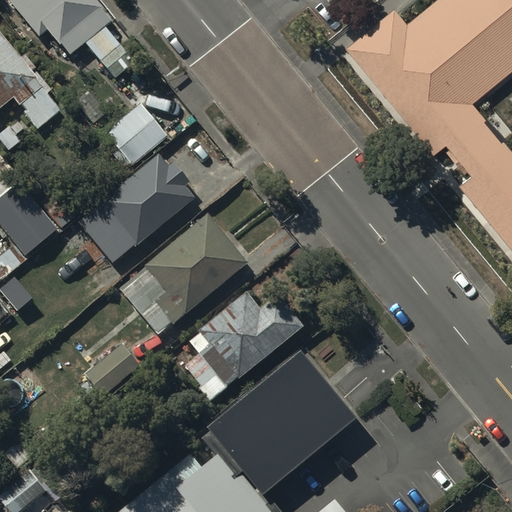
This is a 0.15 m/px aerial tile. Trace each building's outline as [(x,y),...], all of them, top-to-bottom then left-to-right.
[(91,0),(5,0),(5,1),(38,42),(45,36),(59,53),(61,51),(69,60),(85,47),(113,82),(135,64),(122,47),(119,49),(105,32),(112,26),(91,0)] [(511,0),(437,0),(408,25),(392,5),(346,43),(433,147),(442,139),(469,172),(461,179),(511,240),(511,0)] [(0,115),(12,105),(36,134),(60,115),(48,99),(53,95),(23,58),(19,61),(0,36),(0,115)] [(140,107),(104,136),(130,169),(167,141),(140,107)] [(112,269),(193,203),(184,191),(188,188),(171,168),(168,170),(158,158),(54,244),(87,283),(109,265),(112,269)] [(0,205),(0,225),(16,245),(10,249),(9,248),(0,255),(0,274),(5,280),(45,248),(36,238),(53,225),(60,233),(75,220),(51,191),(38,201),(25,185),(0,205)] [(247,271),(206,219),(142,270),(146,276),(122,296),(157,338),(171,327),(174,330),(247,271)] [(269,325),(247,298),(190,347),(198,357),(181,372),(211,408),(320,315),(304,295),(269,325)] [(141,368),(122,346),(85,379),(104,401),(141,368)] [(270,511),(264,505),(357,426),(301,357),(202,441),(218,461),(204,473),(192,458),(127,511),(270,511)] [(26,511),(52,490),(34,468),(0,497),(0,502),(8,511),(26,511)] [(344,511),(336,502),(323,511),(344,511)]
